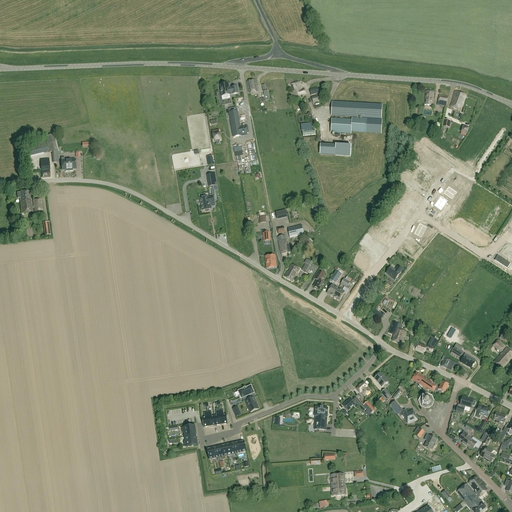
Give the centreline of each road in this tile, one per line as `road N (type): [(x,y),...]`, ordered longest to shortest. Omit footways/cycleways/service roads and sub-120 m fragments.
road 1 (tertiary): [(342,317),(121,188),(83,180),(0,185)]
road 2 (residential): [(167,418),(198,413),(201,439),(235,431),(233,425),(301,397),(332,396),(383,344)]
road 3 (tertiary): [(2,69),(211,65)]
road 4 (residential): [(342,317),(452,172)]
road 5 (tertiary): [(338,74),(452,82),(511,103)]
